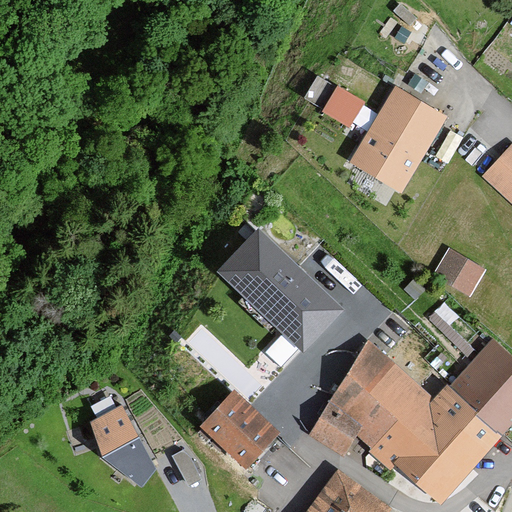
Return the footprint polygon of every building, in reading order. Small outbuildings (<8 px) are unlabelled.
[(338,89),(325,111),(349,125),(362,103),(338,89)] [(399,188),(442,118),(397,92),(355,161),(399,188)] [(511,147),(485,175),(511,200),(511,147)] [(342,310),(255,228),(213,273),(300,354),(342,310)] [(437,275),(471,295),(485,271),(452,251),(437,275)] [(511,420),(511,358),(490,338),(433,401),(366,340),(305,437),(341,457),(353,436),(437,504),(511,420)] [(285,436),(241,395),(211,429),(255,471),(285,436)] [(155,469),(117,407),(87,424),(96,458),(138,488),(155,469)] [(388,511),(341,479),(317,511),(388,511)]
